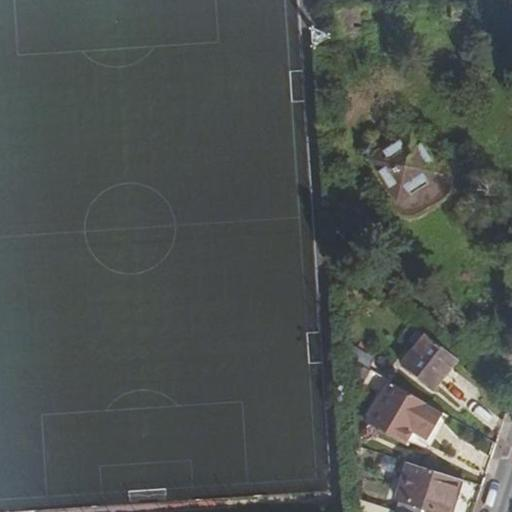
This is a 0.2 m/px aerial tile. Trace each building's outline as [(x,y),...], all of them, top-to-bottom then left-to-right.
[(368,7),(331,10),(334,38),(337,38),(340,75),(374,72),(368,7)] [(452,178),(444,162),(437,168),(413,132),(369,160),(394,198),(386,203),(390,210),(395,215),(400,217),(407,219),(414,219),(444,201),(449,195),(452,188),(452,183),(452,178)] [(435,390),(458,361),(411,324),(399,341),(412,352),(403,365),(435,390)] [(363,354),(357,363),(375,374),(381,365),(363,354)] [(370,383),(375,374),(357,363),(351,372),(370,383)] [(442,414),(390,383),(366,423),(403,446),(412,431),(427,440),(442,414)] [(448,511),(459,480),(408,464),(396,501),(429,511),(448,511)] [(395,511),(360,500),(360,511),(395,511)]
